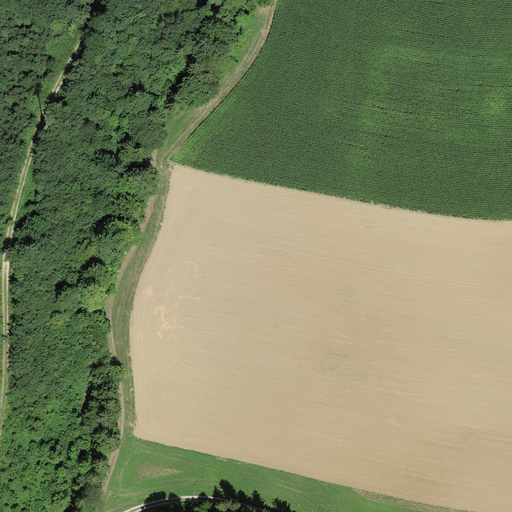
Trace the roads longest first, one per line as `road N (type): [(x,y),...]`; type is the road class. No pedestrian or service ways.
road 1 (track): [(0,436),(3,278),(25,164),(102,0)]
road 2 (track): [(94,511),(112,457),(118,390),(110,335)]
road 3 (track): [(152,200),(118,276),(110,335)]
road 4 (track): [(254,511),(204,500),(133,511)]
